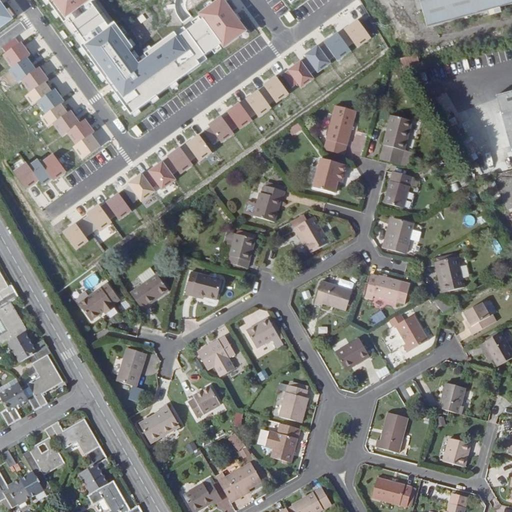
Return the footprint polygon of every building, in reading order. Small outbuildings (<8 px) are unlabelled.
[(13,18),(0,0),(0,28),(8,23),(13,18)] [(51,0),(67,21),(94,1),(93,0),(51,0)] [(224,0),(219,0),(199,14),(224,49),(247,32),(224,0)] [(511,5),(511,0),(419,0),(423,11),(428,28),(511,5)] [(357,20),(343,30),(357,49),(372,39),(357,20)] [(112,28),(86,48),(124,100),(188,54),(177,38),(139,64),(112,28)] [(350,51),(337,33),(324,42),(337,61),(344,56),(350,51)] [(330,64),(318,46),(305,56),(318,73),(330,64)] [(418,56),(401,60),(404,72),(421,67),(418,56)] [(314,80),(301,61),(288,71),(301,89),(314,80)] [(289,95),(276,77),(263,86),(276,104),(289,95)] [(272,109),(258,91),(246,99),(259,118),(272,109)] [(511,92),(497,97),(511,151),(511,92)] [(253,122),(239,103),(226,112),(240,131),(253,122)] [(357,112),(336,107),(327,141),(348,146),(357,112)] [(495,110),(482,113),(493,153),(505,150),(495,110)] [(234,135),(221,116),(208,125),(222,144),(234,135)] [(413,122),(392,117),(382,153),(404,159),(412,161),(414,154),(405,152),(413,122)] [(292,136),(302,130),(298,124),(288,130),(292,136)] [(212,154),(199,135),(186,144),(199,163),(212,154)] [(352,136),(353,155),(363,155),(363,135),(352,136)] [(345,158),(348,146),(327,141),(324,152),(345,158)] [(193,166),(180,147),(167,156),(181,175),(193,166)] [(401,168),(404,159),(382,153),(380,162),(390,165),(401,168)] [(347,167),(322,159),(314,189),(336,195),(338,183),(343,184),(347,167)] [(176,180),(162,161),(149,171),(162,191),(176,180)] [(503,162),(474,170),(476,178),(505,169),(503,162)] [(413,178),(394,173),(385,204),(405,209),(413,178)] [(156,192),(142,174),(128,184),(141,203),(156,192)] [(286,193),(266,187),(264,195),(261,194),(257,205),(254,217),(275,224),(282,201),(284,201),(286,193)] [(132,212),(119,194),(106,202),(119,221),(132,212)] [(257,205),(249,202),(245,215),(254,217),(257,205)] [(99,205),(86,214),(99,232),(112,223),(99,205)] [(293,227),(304,222),(302,217),(291,222),(293,227)] [(316,218),(295,230),(299,237),(301,236),(308,246),(312,254),(330,244),(316,218)] [(384,249),(387,250),(395,220),(392,219),(384,249)] [(415,225),(395,220),(387,250),(407,255),(415,225)] [(89,242),(75,223),(63,232),(76,251),(89,242)] [(236,235),(228,233),(225,245),(233,247),(236,235)] [(256,240),(236,235),(233,247),(228,264),(248,270),(256,240)] [(301,236),(299,237),(305,248),(308,246),(301,236)] [(438,263),(458,258),(457,254),(438,259),(438,263)] [(458,258),(438,263),(446,294),(466,289),(458,258)] [(438,263),(435,264),(443,295),(446,294),(438,263)] [(151,269),(139,278),(144,285),(157,276),(151,269)] [(5,300),(17,293),(13,286),(9,289),(0,272),(0,294),(1,294),(5,300)] [(223,281),(192,273),(186,297),(194,299),(194,295),(206,298),(218,301),(223,281)] [(144,285),(131,295),(143,311),(169,291),(158,275),(157,276),(144,285)] [(378,281),(371,279),(365,299),(374,301),(376,297),(405,304),(409,287),(379,279),(378,281)] [(353,292),(322,283),(315,305),(324,307),(325,305),(347,312),(353,292)] [(109,285),(80,305),(91,322),(104,313),(106,315),(117,308),(115,305),(120,300),(109,285)] [(20,299),(17,293),(5,300),(0,302),(0,306),(2,309),(0,310),(0,322),(4,320),(10,331),(0,337),(0,340),(4,348),(12,343),(27,334),(29,333),(12,303),(20,299)] [(436,303),(444,315),(453,309),(444,297),(436,303)] [(484,304),(464,315),(469,322),(466,324),(473,337),(489,328),(486,321),(491,317),(484,304)] [(429,342),(415,316),(405,322),(401,315),(390,322),(394,328),(397,326),(407,345),(405,346),(408,353),(429,342)] [(269,320),(248,332),(258,350),(279,337),(269,320)] [(27,334),(12,343),(23,363),(36,355),(39,362),(49,356),(52,354),(45,342),(35,347),(27,334)] [(511,350),(503,335),(486,344),(498,366),(511,358),(511,350)] [(226,337),(198,353),(209,371),(215,368),(221,378),(236,370),(230,359),(237,355),(226,337)] [(360,340),(336,354),(346,370),(356,364),(357,366),(370,358),(360,340)] [(148,355),(128,349),(118,383),(137,389),(148,355)] [(49,356),(39,362),(33,365),(39,375),(42,374),(44,377),(29,386),(35,395),(28,399),(30,402),(36,412),(49,404),(44,395),(64,383),(49,356)] [(265,370),(258,374),(261,381),(269,378),(265,370)] [(466,389),(447,384),(442,403),(440,410),(462,415),(464,408),(461,408),(466,389)] [(30,402),(28,399),(20,385),(13,389),(10,385),(0,389),(0,395),(3,400),(8,410),(2,414),(10,427),(23,420),(17,409),(30,402)] [(309,392),(289,386),(280,418),(303,424),(309,399),(307,398),(309,392)] [(211,388),(195,397),(196,400),(189,404),(198,419),(221,406),(211,388)] [(161,413),(140,425),(151,445),(181,427),(168,406),(159,411),(161,413)] [(410,419),(388,413),(381,440),(378,439),(376,448),(401,455),(410,419)] [(53,427),(61,441),(66,450),(81,441),(83,444),(80,446),(86,456),(88,455),(92,461),(105,453),(86,420),(65,432),(59,423),(53,427)] [(301,430),(281,425),(272,459),(292,463),(301,430)] [(54,444),(61,441),(53,427),(46,431),(51,438),(44,442),(49,451),(43,454),(38,446),(30,450),(31,452),(45,476),(65,464),(54,444)] [(235,434),(228,439),(237,452),(244,447),(235,434)] [(471,445),(450,439),(444,462),(465,468),(471,445)] [(241,460),(251,456),(247,448),(238,452),(241,460)] [(10,452),(4,455),(11,469),(18,465),(10,452)] [(22,480),(32,498),(51,487),(45,476),(31,452),(24,455),(34,473),(22,480)] [(112,465),(105,453),(92,461),(95,467),(82,475),(92,495),(110,485),(102,471),(112,465)] [(218,478),(220,483),(231,501),(263,483),(252,464),(227,479),(224,474),(218,478)] [(0,471),(0,486),(7,498),(13,509),(32,498),(22,480),(9,487),(0,471)] [(413,488),(378,478),(372,499),(408,509),(413,488)] [(110,485),(92,495),(89,497),(94,505),(100,502),(105,499),(110,509),(112,511),(110,511),(130,511),(132,511),(115,482),(110,485)] [(204,485),(184,496),(193,511),(198,511),(214,503),(215,505),(222,501),(213,484),(206,488),(204,485)] [(323,489),(293,506),(296,511),(320,511),(332,505),(323,489)] [(465,511),(469,499),(452,494),(448,511),(447,511),(465,511)] [(107,511),(110,509),(105,499),(100,502),(105,510),(107,511)]
